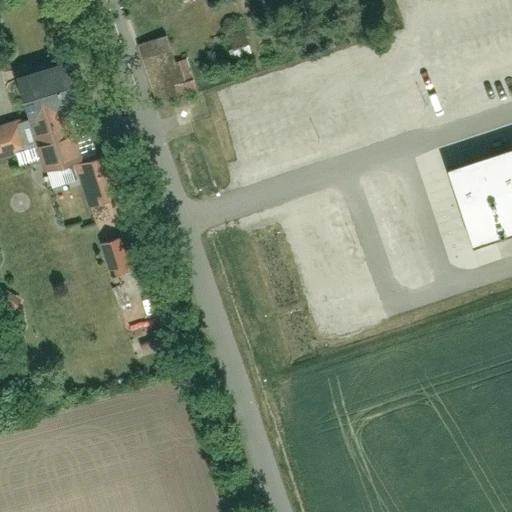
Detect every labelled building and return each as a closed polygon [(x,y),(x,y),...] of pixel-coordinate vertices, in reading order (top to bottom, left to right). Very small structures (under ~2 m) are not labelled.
[(166,33),(137,44),(157,103),(196,89),(185,59),(176,62),(166,33)] [(81,61),(19,82),(51,175),(90,162),(73,111),(95,104),(81,61)] [(0,161),(32,153),(23,122),(0,128),(0,161)] [(511,143),(435,169),(461,247),(511,230),(511,143)] [(122,154),(80,170),(95,209),(109,204),(107,198),(135,187),(122,154)] [(110,267),(126,262),(118,234),(102,239),(110,267)]
